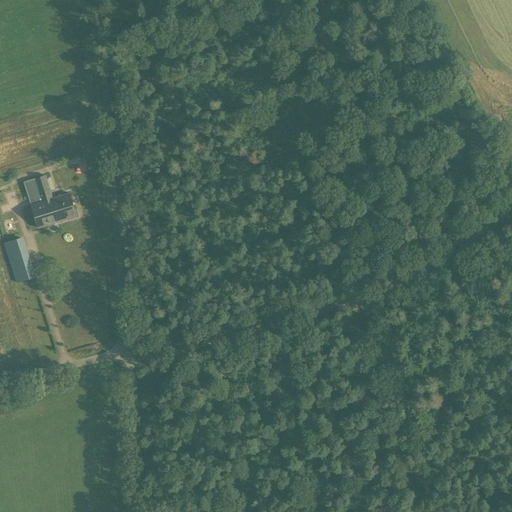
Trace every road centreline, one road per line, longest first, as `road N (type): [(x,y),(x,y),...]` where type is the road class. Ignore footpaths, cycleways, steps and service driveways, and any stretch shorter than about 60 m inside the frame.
road 1 (track): [(420,511),(274,0)]
road 2 (unclassified): [(126,358),(390,287),(431,269),(511,206)]
road 3 (unclassified): [(126,358),(95,0)]
road 4 (unclassified): [(141,511),(126,358)]
road 5 (unclassified): [(0,385),(126,358)]
